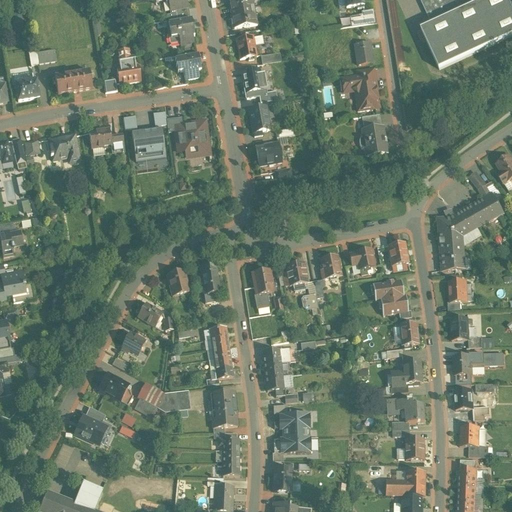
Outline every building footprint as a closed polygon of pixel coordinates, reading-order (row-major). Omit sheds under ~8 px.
[(165,0),(166,4),(174,3),(175,12),(187,10),(189,10),(187,2),(189,2),(188,0),(165,0)] [(228,0),(232,19),(233,19),(234,30),(257,27),(252,0),(228,0)] [(362,0),(344,0),(346,10),(357,8),(357,11),(364,10),(363,7),(364,7),(362,0)] [(420,0),(432,26),(421,31),(440,71),(511,37),(511,8),(508,0),(420,0)] [(166,4),(163,5),(165,14),(170,13),(175,12),(174,3),(166,4)] [(187,10),(175,12),(177,20),(178,23),(189,21),(187,10)] [(374,14),(351,15),(352,26),(375,25),(374,14)] [(189,21),(178,23),(177,20),(168,22),(171,40),(179,38),(181,48),(193,46),(195,46),(193,38),(195,37),(191,21),(189,21)] [(253,38),(236,42),(240,61),(248,60),(249,62),(254,61),(254,59),(256,58),(254,47),(253,40),(253,38)] [(261,38),(253,40),(254,47),(263,45),(262,39),(261,39),(261,38)] [(370,44),(355,46),(358,67),(372,65),(369,47),(370,47),(370,44)] [(193,46),(181,48),(183,59),(195,57),(193,46)] [(36,50),(29,51),(31,67),(39,66),(37,54),(36,50)] [(55,51),(37,54),(39,66),(57,63),(55,51)] [(128,51),(118,53),(120,61),(119,61),(120,69),(117,70),(119,86),(141,83),(138,67),(135,67),(134,59),(129,59),(128,51)] [(183,59),(175,61),(178,74),(184,73),(185,83),(200,80),(198,73),(201,72),(198,56),(195,57),(183,59)] [(279,56),(262,58),(263,66),(281,64),(279,56)] [(374,70),(356,73),(357,79),(358,84),(375,82),(374,70)] [(89,72),(55,78),(58,96),(93,90),(89,72)] [(259,72),(242,75),(246,94),(247,100),(260,97),(263,97),(263,95),(262,91),(263,91),(262,81),(261,81),(259,72)] [(375,82),(358,84),(357,79),(342,82),(346,82),(348,94),(356,93),(358,106),(357,106),(358,114),(369,112),(369,111),(379,109),(376,90),(377,89),(375,82)] [(116,81),(104,83),(106,95),(118,93),(116,81)] [(36,82),(16,85),(19,103),(39,99),(36,82)] [(276,93),(263,95),(263,97),(260,97),(261,104),(277,102),(276,93)] [(266,109),(249,112),(253,134),(254,134),(255,138),(262,137),(262,133),(270,131),(266,109)] [(137,117),(123,118),(124,130),(138,130),(137,117)] [(378,117),(363,119),(364,131),(380,128),(378,117)] [(205,123),(183,126),(182,119),(167,121),(168,134),(176,133),(176,137),(174,138),(175,141),(177,141),(179,152),(190,151),(191,158),(209,156),(210,163),(208,145),(210,145),(208,135),(207,136),(205,123)] [(431,122),(421,126),(423,132),(434,127),(431,122)] [(364,131),(362,131),(363,138),(362,138),(362,139),(360,140),(359,142),(359,144),(359,145),(359,146),(360,148),(361,150),(362,151),(364,151),(364,152),(365,152),(366,159),(387,155),(382,128),(380,128),(364,131)] [(109,130),(89,133),(92,151),(104,149),(104,151),(111,150),(112,155),(122,153),(120,138),(111,140),(109,130)] [(161,130),(131,134),(135,164),(165,160),(161,130)] [(62,139),(49,141),(52,157),(50,157),(51,159),(52,159),(53,163),(63,162),(63,161),(69,159),(69,157),(78,155),(77,148),(76,143),(75,138),(63,140),(62,139)] [(20,140),(12,142),(15,157),(24,155),(20,140)] [(7,143),(0,144),(0,161),(2,161),(3,164),(11,163),(10,158),(12,158),(10,149),(8,150),(7,143)] [(37,143),(25,145),(28,157),(39,155),(37,143)] [(278,145),(256,149),(259,168),(281,164),(278,145)] [(511,161),(510,157),(497,165),(502,174),(498,177),(504,186),(508,183),(509,184),(511,182),(511,183),(511,161)] [(290,170),(275,173),(277,180),(291,178),(290,170)] [(511,212),(493,184),(487,187),(492,196),(493,196),(504,216),(511,212)] [(451,220),(463,239),(504,216),(493,196),(492,196),(487,187),(478,192),(484,201),(451,220)] [(29,201),(22,203),(24,214),(31,212),(29,201)] [(463,239),(451,220),(438,221),(443,274),(466,272),(463,239)] [(13,225),(0,226),(0,236),(3,236),(2,233),(9,232),(9,233),(15,232),(13,225)] [(9,232),(2,233),(3,236),(0,236),(0,251),(2,251),(3,260),(14,258),(13,251),(13,249),(19,247),(18,241),(22,240),(20,233),(10,235),(9,233),(9,232)] [(405,244),(388,247),(392,268),(409,265),(405,244)] [(371,251),(356,254),(356,255),(349,256),(352,268),(358,266),(360,272),(375,269),(371,251)] [(337,257),(320,261),(323,272),(321,272),(323,282),(341,278),(337,257)] [(303,264),(286,268),(287,274),(283,275),(285,288),(290,287),(290,288),(293,288),(294,293),(295,293),(295,294),(298,293),(300,294),(301,293),(305,292),(305,291),(308,290),(307,285),(303,264)] [(216,267),(200,269),(201,277),(202,276),(204,287),(203,287),(205,304),(200,305),(201,312),(216,310),(214,295),(220,294),(216,267)] [(74,270),(72,271),(70,272),(68,275),(69,278),(72,281),(74,280),(76,280),(78,277),(80,276),(80,272),(77,273),(74,270)] [(269,271),(252,274),(257,297),(254,297),(257,311),(269,308),(267,295),(274,294),(269,271)] [(184,272),(167,276),(172,299),(189,294),(190,294),(188,287),(184,272)] [(5,277),(1,278),(2,283),(3,286),(0,286),(0,302),(5,302),(5,299),(12,297),(14,305),(35,301),(32,285),(25,286),(25,285),(24,286),(22,274),(13,275),(5,277)] [(324,299),(320,282),(313,283),(317,300),(324,299)] [(380,302),(404,298),(401,283),(373,287),(375,303),(380,302)] [(466,283),(449,284),(450,305),(460,304),(467,304),(466,283)] [(318,309),(315,296),(308,297),(311,311),(318,309)] [(404,298),(380,302),(383,317),(399,315),(408,313),(406,298),(404,298)] [(283,309),(281,299),(273,300),(275,310),(283,309)] [(163,316),(146,305),(138,319),(155,329),(163,316)] [(17,312),(4,314),(5,321),(18,319),(17,312)] [(408,313),(399,315),(400,321),(412,319),(411,312),(408,313)] [(171,320),(164,321),(166,332),(173,331),(171,320)] [(468,320),(451,321),(452,343),(469,342),(469,340),(468,320)] [(6,324),(0,324),(0,340),(9,339),(6,324)] [(416,325),(400,327),(402,347),(404,347),(404,351),(411,350),(411,346),(418,346),(416,325)] [(226,329),(210,332),(211,342),(227,339),(226,329)] [(282,339),(270,341),(271,347),(289,344),(287,333),(281,334),(282,339)] [(145,344),(129,335),(122,349),(123,349),(121,352),(128,355),(129,353),(138,357),(141,353),(143,354),(146,350),(143,348),(145,344)] [(227,339),(211,342),(213,352),(229,349),(227,339)] [(482,340),(469,340),(469,342),(469,350),(482,350),(482,340)] [(315,343),(301,345),(302,352),(316,350),(315,343)] [(229,349),(213,352),(214,361),(230,359),(229,349)] [(279,352),(263,353),(264,366),(280,365),(290,364),(289,351),(279,352)] [(401,351),(386,353),(387,360),(402,358),(401,351)] [(504,355),(484,356),(485,368),(504,368),(504,355)] [(484,356),(470,356),(470,357),(454,358),(455,368),(453,368),(454,376),(455,376),(455,378),(456,378),(472,377),(471,367),(476,367),(476,369),(485,369),(485,368),(484,356)] [(230,359),(214,361),(216,371),(232,369),(230,359)] [(129,368),(116,360),(112,367),(126,374),(129,368)] [(420,362),(403,364),(403,373),(393,374),(394,388),(394,389),(408,388),(420,387),(419,384),(422,384),(420,362)] [(280,365),(264,366),(266,379),(282,378),(280,365)] [(232,369),(216,371),(217,381),(233,379),(232,369)] [(129,387),(107,375),(99,391),(100,392),(98,394),(104,397),(105,395),(120,403),(125,395),(129,387)] [(472,377),(456,378),(457,387),(472,387),(472,377)] [(282,378),(266,379),(267,393),(275,392),(276,399),(285,398),(285,390),(283,391),(282,378)] [(164,395),(146,385),(138,400),(141,401),(156,410),(164,395)] [(408,388),(394,389),(394,388),(390,388),(391,396),(408,394),(408,388)] [(188,392),(177,394),(179,413),(191,411),(188,392)] [(472,392),(455,393),(456,413),(473,412),(472,392)] [(234,394),(213,395),(213,396),(210,396),(212,413),(215,413),(216,421),(213,421),(213,430),(213,431),(224,430),(238,428),(234,394)] [(125,395),(120,403),(128,407),(132,399),(125,395)] [(156,410),(141,401),(136,411),(151,419),(156,410)] [(411,401),(388,403),(389,416),(399,416),(398,413),(407,412),(408,425),(417,424),(417,423),(424,423),(423,405),(412,406),(412,402),(415,402),(415,401),(411,402),(411,401)] [(284,412),(270,413),(271,434),(274,434),(274,438),(283,438),(283,433),(286,433),(284,412)] [(125,415),(122,423),(134,428),(137,420),(125,415)] [(107,429),(83,418),(75,436),(99,447),(107,429)] [(406,427),(397,427),(397,424),(392,424),(392,433),(409,432),(409,426),(406,426),(406,427)] [(119,435),(134,440),(136,433),(122,428),(119,435)] [(479,429),(462,428),(462,437),(460,437),(460,448),(469,449),(479,449),(479,448),(479,429)] [(225,441),(223,441),(223,449),(223,454),(239,453),(239,441),(237,441),(225,441)] [(423,441),(405,441),(406,462),(424,462),(424,452),(423,452),(423,441)] [(115,454),(105,448),(102,454),(113,459),(115,454)] [(489,448),(479,448),(479,449),(469,449),(469,459),(489,460),(489,448)] [(239,453),(223,454),(223,466),(239,466),(239,453)] [(239,466),(223,466),(223,478),(239,478),(239,466)] [(292,471),(274,470),(273,493),(291,494),(292,485),(291,485),(291,472),(292,472),(292,471)] [(476,471),(460,470),(460,484),(476,484),(476,471)] [(424,474),(406,473),(406,483),(385,483),(385,497),(400,498),(406,498),(421,499),(424,499),(424,474)] [(476,484),(460,484),(459,497),(475,498),(476,484)] [(93,511),(101,493),(84,486),(76,507),(47,495),(39,511),(93,511)] [(223,488),(215,487),(215,488),(213,511),(232,511),(233,488),(223,488)] [(475,498),(459,497),(459,510),(475,511),(475,498)] [(421,499),(406,498),(400,498),(400,505),(402,506),(401,511),(420,511),(421,499)]
